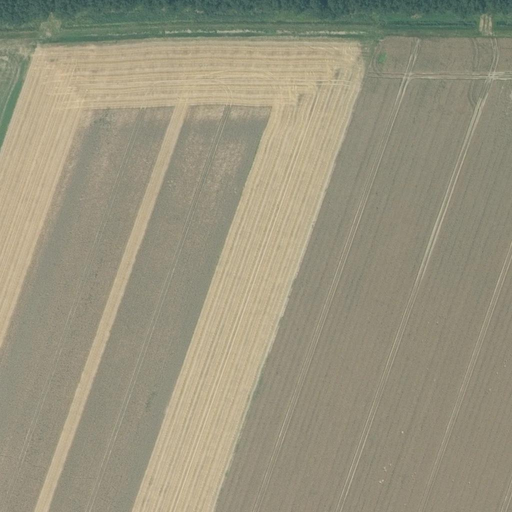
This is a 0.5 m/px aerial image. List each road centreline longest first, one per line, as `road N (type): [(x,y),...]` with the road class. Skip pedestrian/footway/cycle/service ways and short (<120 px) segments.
road 1 (track): [(0,20),(232,10),(511,14)]
road 2 (track): [(370,33),(511,34)]
